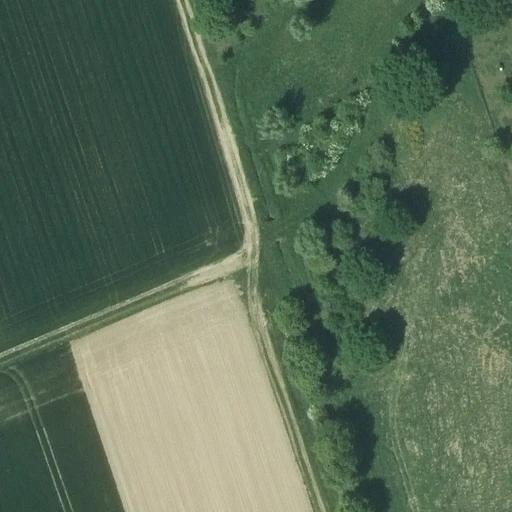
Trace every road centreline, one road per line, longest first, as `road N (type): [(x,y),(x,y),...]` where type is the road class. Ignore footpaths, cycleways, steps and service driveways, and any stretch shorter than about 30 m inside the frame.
road 1 (track): [(333,511),(281,350),(269,260),(0,371)]
road 2 (track): [(193,0),(269,260)]
